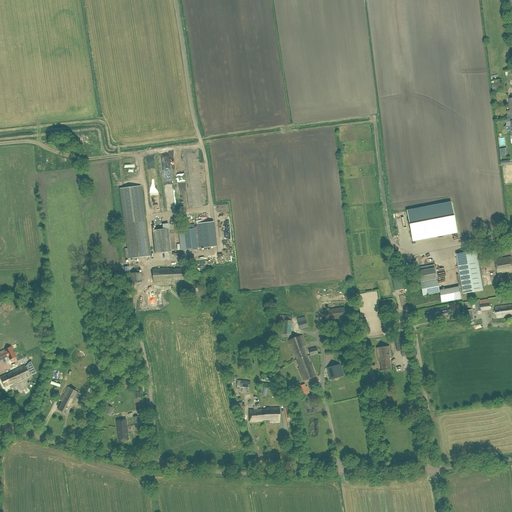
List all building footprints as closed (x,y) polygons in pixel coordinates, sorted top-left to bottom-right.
[(141,186),(119,189),(128,259),(150,256),(141,186)] [(412,241),(457,233),(451,203),(406,211),(412,241)] [(199,248),(213,247),(211,222),(196,224),(199,248)] [(155,253),(170,251),(167,228),(152,230),(155,253)] [(181,250),(197,248),(194,228),(178,230),(181,250)] [(463,294),(483,291),(476,251),(456,254),(463,294)] [(511,259),(511,257),(495,260),(497,274),(511,271),(511,259)] [(436,280),(435,274),(434,267),(418,270),(420,283),(422,296),(439,292),(437,280),(436,280)] [(172,281),(171,269),(171,268),(152,269),(153,282),(172,281)] [(171,269),(172,281),(173,281),(173,280),(184,279),(184,269),(171,269)] [(129,282),(142,282),(141,273),(129,273),(129,282)] [(400,277),(392,279),(394,291),(402,289),(400,277)] [(439,291),(439,292),(441,303),(461,299),(459,287),(439,291)] [(481,311),(490,310),(488,300),(480,302),(480,303),(476,304),(477,311),(481,311)] [(496,318),(511,315),(511,304),(495,307),(496,318)] [(325,320),(342,318),(345,317),(344,307),(324,310),(325,320)] [(448,309),(447,308),(437,310),(437,309),(425,311),(427,319),(432,318),(432,319),(435,318),(438,317),(438,315),(442,314),(448,313),(448,312),(448,309)] [(290,335),(292,316),(279,315),(277,337),(288,338),(288,334),(290,335)] [(305,317),(297,319),(300,328),(307,326),(305,317)] [(307,356),(303,346),(305,346),(301,335),(288,340),(293,352),(294,352),(297,360),(296,360),(307,356)] [(397,351),(401,351),(401,357),(410,356),(409,349),(407,350),(405,337),(395,339),(397,351)] [(7,356),(8,358),(9,360),(10,359),(12,362),(17,360),(15,357),(16,357),(11,346),(4,350),(5,352),(7,356)] [(391,369),(389,359),(391,358),(389,346),(376,348),(378,362),(380,361),(381,371),(391,369)] [(307,356),(296,360),(299,368),(298,368),(303,381),(316,376),(311,364),(310,364),(307,356)] [(339,377),(343,376),(340,364),(327,368),(330,379),(334,378),(339,377)] [(16,382),(30,376),(25,365),(12,371),(13,371),(0,377),(5,387),(16,382)] [(73,403),(79,393),(68,387),(61,401),(63,401),(58,410),(67,414),(73,403)] [(107,405),(103,412),(109,415),(112,408),(107,405)] [(269,421),(280,421),(279,408),(269,408),(269,409),(261,409),(262,420),(269,420),(269,421)] [(256,420),(262,420),(261,409),(250,410),(250,422),(257,422),(256,420)] [(118,441),(129,440),(126,419),(116,421),(118,441)]
